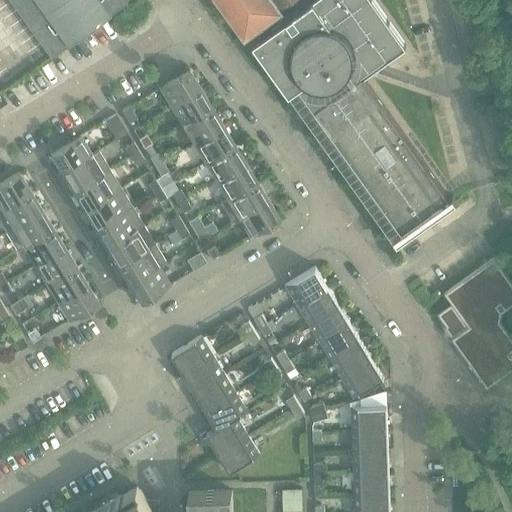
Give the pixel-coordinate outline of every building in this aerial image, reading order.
[(123,0),(10,0),(50,56),(125,2),(123,0)] [(222,0),(246,32),(280,8),(274,0),(222,0)] [(401,233),(394,238),(398,243),(457,201),(453,196),(450,198),(363,77),(369,73),(377,75),(381,65),(380,65),(406,46),(373,0),(312,0),(253,42),(289,93),(298,86),(304,95),(301,103),(312,107),(312,106),(315,109),(313,110),(401,233)] [(200,88),(189,69),(159,87),(171,106),(200,88)] [(200,88),(171,106),(182,124),(212,106),(200,88)] [(129,105),(121,110),(127,119),(135,114),(129,105)] [(212,106),(182,124),(193,143),(223,125),(212,106)] [(116,113),(105,119),(117,139),(128,132),(116,113)] [(223,125),(193,143),(204,161),(234,143),(223,125)] [(146,134),(138,138),(144,148),(152,143),(146,134)] [(80,135),(50,153),(62,172),(91,154),(80,135)] [(133,141),(125,146),(131,155),(139,151),(133,141)] [(234,143),(204,161),(216,180),(245,162),(234,143)] [(91,154),(62,172),(73,190),(109,168),(98,150),(91,154)] [(139,151),(131,155),(136,165),(144,160),(139,151)] [(158,152),(150,157),(155,166),(163,161),(158,152)] [(163,161),(155,166),(161,175),(169,170),(163,161)] [(245,162),(216,180),(227,198),(257,180),(245,162)] [(109,168),(73,190),(84,209),(121,187),(109,168)] [(19,172),(0,183),(0,209),(31,191),(19,172)] [(155,178),(147,183),(153,192),(161,188),(155,178)] [(257,180),(227,198),(220,203),(231,221),(238,217),(268,199),(257,180)] [(121,187),(84,209),(95,228),(132,205),(121,187)] [(161,188),(153,192),(158,201),(166,196),(161,188)] [(180,189),(172,194),(177,203),(185,198),(180,189)] [(31,191),(0,209),(0,222),(5,231),(12,227),(42,209),(31,191)] [(185,198),(177,203),(183,212),(191,207),(185,198)] [(268,199),(238,217),(250,236),(279,218),(268,199)] [(132,205),(95,228),(106,246),(143,224),(132,205)] [(42,209),(12,227),(5,231),(17,250),(24,246),(53,228),(42,209)] [(178,215),(170,220),(175,229),(184,224),(178,215)] [(197,217),(189,222),(194,231),(202,226),(197,217)] [(143,224),(106,246),(118,264),(154,242),(143,224)] [(184,224),(175,229),(181,238),(189,233),(184,224)] [(53,228),(24,246),(35,264),(64,246),(53,228)] [(154,242),(118,264),(129,283),(158,265),(158,264),(165,260),(154,242)] [(214,245),(206,250),(211,259),(219,254),(214,245)] [(64,246),(35,264),(46,283),(76,265),(64,246)] [(201,253),(193,258),(198,267),(206,262),(201,253)] [(444,292),(452,303),(437,313),(446,326),(444,327),(447,332),(449,331),(454,336),(451,338),(487,388),(511,369),(511,337),(501,321),(502,313),(511,305),(511,281),(494,256),(444,292)] [(76,265),(46,283),(57,301),(87,283),(76,265)] [(158,265),(129,283),(140,302),(170,284),(158,265)] [(316,266),(286,284),(298,303),(328,285),(316,266)] [(7,281),(0,285),(0,288),(4,295),(12,290),(7,281)] [(69,320),(98,302),(87,283),(57,301),(69,320)] [(328,285),(298,303),(309,322),(339,304),(328,285)] [(23,309),(18,300),(10,305),(15,314),(23,309)] [(339,304),(309,322),(320,340),(350,322),(339,304)] [(258,315),(252,305),(248,308),(254,318),(258,315)] [(5,308),(0,310),(0,318),(2,322),(10,317),(5,308)] [(258,315),(254,318),(259,327),(267,322),(261,313),(258,315)] [(249,321),(241,326),(246,335),(254,330),(249,321)] [(267,322),(259,327),(265,336),(272,331),(267,322)] [(350,322),(320,340),(331,359),(361,341),(350,322)] [(35,328),(27,333),(33,342),(41,337),(35,328)] [(254,330),(246,335),(252,344),(260,339),(254,330)] [(202,335),(172,354),(184,373),(213,355),(202,335)] [(22,336),(14,341),(19,350),(27,345),(22,336)] [(361,341),(331,359),(343,377),(372,359),(361,341)] [(284,350),(276,355),(282,364),(289,359),(284,350)] [(213,355),(184,373),(195,391),(225,373),(213,355)] [(271,358),(263,363),(269,372),(277,367),(271,358)] [(289,359),(282,364),(287,373),(295,368),(289,359)] [(372,359),(343,377),(354,396),(384,378),(372,359)] [(277,367),(269,372),(274,380),(282,376),(277,367)] [(225,373),(195,391),(206,410),(236,391),(225,373)] [(306,387),(299,392),(304,401),(312,396),(306,387)] [(237,417),(248,411),(236,391),(206,410),(217,427),(217,428),(237,416),(237,417)] [(293,395),(286,399),(291,408),(299,404),(293,395)] [(323,403),(310,407),(312,414),(326,410),(323,403)] [(299,404),(291,408),(297,417),(304,413),(299,404)] [(387,405),(352,406),(353,429),(388,428),(387,405)] [(326,410),(312,414),(314,422),(328,417),(326,410)] [(217,427),(206,434),(218,453),(248,435),(237,417),(237,416),(217,428),(217,427)] [(388,428),(353,429),(353,450),(388,449),(388,428)] [(322,430),(313,430),(313,440),(322,440),(322,430)] [(248,435),(218,453),(230,472),(260,454),(248,435)] [(388,449),(353,450),(354,472),(389,471),(388,449)] [(323,462),(314,463),(314,473),(323,473),(323,462)] [(389,471),(354,472),(355,494),(390,492),(389,471)] [(323,473),(314,473),(315,484),(324,483),(323,473)] [(137,485),(92,511),(159,511),(159,499),(149,503),(137,485)] [(232,511),(232,490),(189,492),(189,511),(232,511)] [(390,511),(390,492),(355,494),(355,511),(390,511)]
